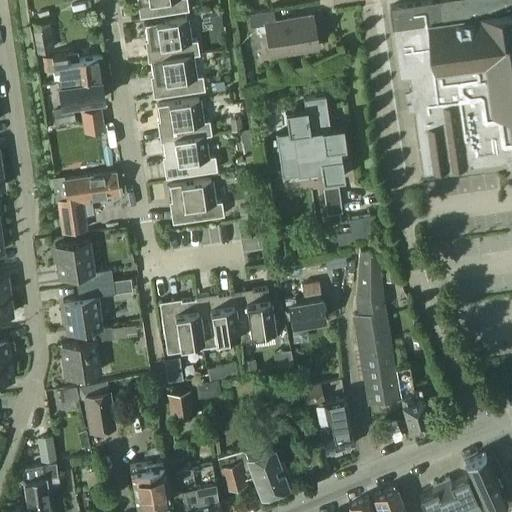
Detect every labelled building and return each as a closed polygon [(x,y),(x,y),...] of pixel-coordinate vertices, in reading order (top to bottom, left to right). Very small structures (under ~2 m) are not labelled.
[(136,0),(139,16),(188,9),(186,0),(136,0)] [(511,0),(432,0),(391,6),(394,27),(401,77),(411,76),(413,88),(410,88),(413,110),(416,110),(424,166),(425,172),(506,160),(506,163),(507,163),(511,162),(511,0)] [(274,20),(272,8),(247,12),(249,25),(264,23),(269,54),(316,46),(311,14),(274,20)] [(217,11),(209,12),(211,23),(212,22),(213,32),(223,31),(220,10),(217,11)] [(186,17),(144,23),(147,46),(145,46),(147,61),(150,60),(192,54),(199,53),(196,38),(189,39),(186,17)] [(53,47),(48,20),(32,22),(37,50),(53,47)] [(98,28),(90,29),(92,40),(100,39),(98,28)] [(46,55),(42,56),(44,70),(48,69),(54,68),(58,67),(60,81),(99,75),(99,76),(105,75),(102,55),(101,55),(78,58),(73,59),(72,51),(46,55)] [(192,54),(150,60),(153,82),(150,82),(153,96),(204,88),(202,74),(195,75),(192,54)] [(60,81),(57,81),(61,103),(102,97),(99,76),(99,75),(60,81)] [(225,78),(213,80),(215,91),(227,89),(225,78)] [(328,124),(324,94),(303,97),(304,107),(284,110),(287,131),(275,133),(281,175),(303,172),(303,170),(320,167),(322,179),(343,176),(338,144),(345,143),(342,123),(328,124)] [(198,97),(156,104),(160,126),(157,127),(159,141),(162,141),(204,135),(211,133),(209,119),(202,120),(198,97)] [(74,120),(72,107),(48,111),(50,123),(74,120)] [(100,108),(81,110),(84,131),(103,128),(100,108)] [(242,129),(240,117),(229,119),(231,130),(242,129)] [(252,129),(241,131),(244,156),(256,154),(252,129)] [(204,135),(162,141),(165,162),(163,162),(165,177),(216,169),(214,155),(207,156),(204,135)] [(244,156),(243,156),(245,169),(257,167),(256,154),(244,156)] [(115,169),(52,178),(62,234),(87,230),(82,201),(90,200),(89,196),(119,191),(115,169)] [(214,201),(210,178),(168,184),(172,207),(169,207),(172,222),(223,214),(221,199),(214,201)] [(341,210),(337,184),(323,186),(327,212),(341,210)] [(258,215),(256,203),(238,205),(240,218),(258,215)] [(376,238),(372,214),(348,217),(350,229),(336,232),(338,244),(376,238)] [(81,284),(111,279),(109,267),(91,270),(86,239),(53,244),(58,275),(79,272),(81,284)] [(379,290),(376,246),(358,248),(354,312),(360,351),(358,351),(367,402),(397,397),(379,290)] [(397,278),(390,246),(377,248),(385,281),(397,278)] [(342,251),(327,253),(330,267),(344,264),(342,251)] [(324,254),(300,258),(302,272),(326,267),(324,254)] [(0,314),(12,313),(6,273),(0,274),(0,314)] [(111,279),(81,284),(83,296),(62,299),(67,331),(80,329),(101,325),(96,295),(122,290),(120,278),(111,279)] [(325,318),(319,280),(301,283),(303,299),(287,302),(291,324),(325,318)] [(244,287),(230,289),(230,292),(236,334),(237,341),(252,339),(251,332),(273,328),(267,286),(244,290),(244,287)] [(208,293),(194,295),(194,297),(201,339),(202,346),(216,344),(215,337),(236,334),(230,292),(209,295),(208,293)] [(173,298),(158,300),(166,352),(181,350),(179,342),(201,339),(194,297),(173,300),(173,298)] [(110,324),(101,325),(80,329),(82,340),(60,343),(66,375),(99,370),(94,339),(137,332),(135,321),(110,325),(110,324)] [(0,338),(0,379),(11,377),(5,338),(0,338)] [(407,363),(404,345),(391,347),(401,402),(400,403),(408,431),(430,425),(422,397),(420,387),(413,388),(409,363),(407,363)] [(289,348),(273,351),(276,367),(293,364),(289,348)] [(255,358),(241,360),(243,374),(257,371),(255,358)] [(180,377),(178,365),(166,366),(168,379),(180,377)] [(216,365),(207,367),(209,380),(217,379),(219,378),(216,365)] [(106,380),(78,385),(80,397),(85,397),(90,430),(114,426),(108,390),(106,380)] [(207,381),(196,383),(198,397),(209,395),(207,381)] [(319,395),(316,383),(303,386),(305,398),(319,395)] [(79,398),(77,385),(59,389),(61,401),(79,398)] [(189,414),(185,390),(169,392),(173,416),(189,414)] [(350,427),(345,397),(322,402),(329,431),(321,432),(326,451),(354,443),(350,427)] [(58,481),(51,435),(37,437),(41,463),(25,465),(22,469),(28,511),(49,511),(45,482),(58,481)] [(261,496),(286,486),(271,444),(245,453),(253,475),(261,496)] [(158,448),(154,446),(149,446),(146,448),(144,450),(143,455),(144,459),(129,461),(137,507),(170,501),(162,456),(161,451),(158,448)] [(244,477),(253,475),(245,453),(244,448),(241,447),(216,453),(226,489),(246,483),(244,477)] [(482,451),(463,460),(483,504),(484,507),(485,509),(511,497),(511,495),(493,452),(485,455),(483,451),(482,451)] [(211,462),(177,470),(180,486),(214,479),(211,462)] [(482,511),(465,473),(450,480),(448,476),(432,483),(434,488),(419,495),(427,511),(482,511)] [(214,479),(180,486),(184,506),(217,498),(214,479)] [(104,503),(99,483),(88,486),(93,506),(104,503)] [(407,511),(396,485),(373,495),(380,511),(407,511)] [(374,511),(369,497),(349,504),(351,511),(374,511)] [(219,511),(217,498),(184,506),(184,511),(219,511)]
